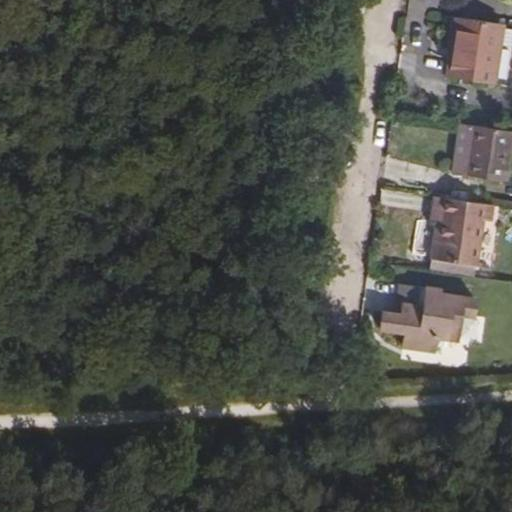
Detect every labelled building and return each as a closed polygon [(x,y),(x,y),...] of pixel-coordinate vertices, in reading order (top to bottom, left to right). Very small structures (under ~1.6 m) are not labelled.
[(449,60),(445,59),(442,78),(508,90),(511,67),(511,27),(455,20),(449,60)] [(511,140),(511,133),(471,127),(466,179),(507,185),(511,140)] [(487,223),(490,205),(442,198),(438,222),(433,222),(427,259),(473,265),(480,222),(487,223)] [(403,346),(434,351),(436,337),(455,340),(458,340),(463,314),(471,315),(473,302),(436,296),(436,292),(398,286),(394,305),(399,306),(398,316),(381,313),(377,330),(405,334),(403,346)] [(453,355),(455,340),(436,337),(434,351),(433,352),(453,355)]
